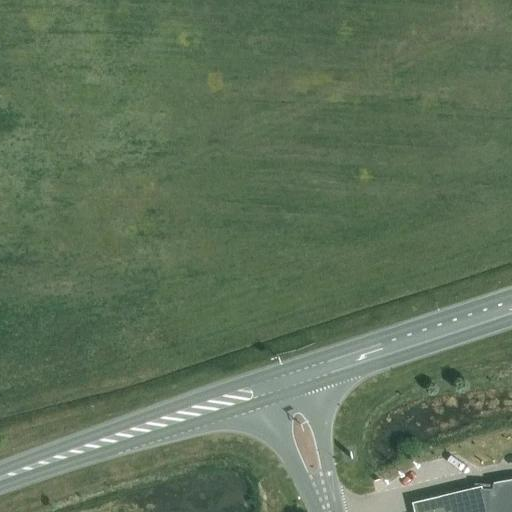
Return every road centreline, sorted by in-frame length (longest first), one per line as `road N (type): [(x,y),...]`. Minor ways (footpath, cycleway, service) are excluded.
road 1 (primary): [(0,479),(282,382)]
road 2 (primary): [(282,382),(511,308)]
road 3 (unclassified): [(328,511),(282,382)]
